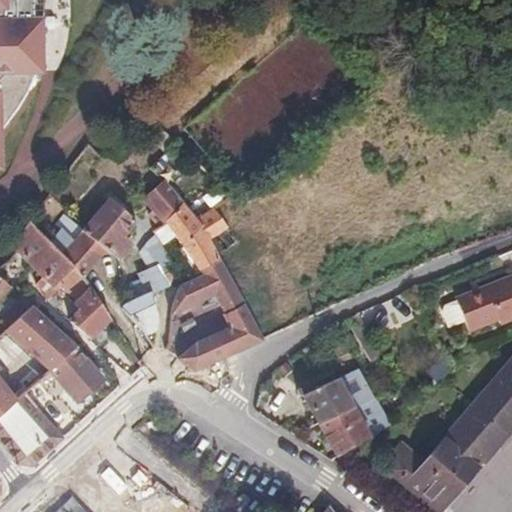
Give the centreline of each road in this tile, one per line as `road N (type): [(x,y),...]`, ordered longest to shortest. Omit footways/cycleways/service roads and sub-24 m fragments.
road 1 (residential): [(511,240),(453,258),(273,344)]
road 2 (residential): [(177,382),(154,379),(26,493)]
road 3 (residential): [(241,427),(355,511)]
